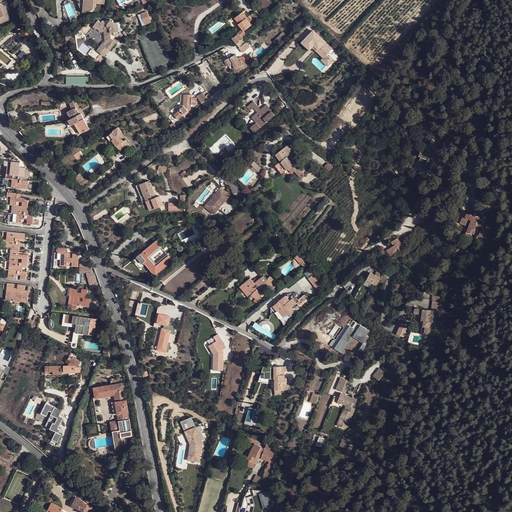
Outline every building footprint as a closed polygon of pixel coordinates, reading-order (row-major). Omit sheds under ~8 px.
[(0,0),(0,22),(11,19),(9,14),(6,15),(3,7),(6,6),(4,2),(3,2),(1,0),(0,0)] [(83,0),(79,2),(83,12),(88,10),(88,8),(94,6),(94,5),(96,6),(96,3),(104,4),(104,0),(83,0)] [(250,15),(255,22),(261,17),(256,10),(250,15)] [(243,39),(245,37),(248,35),(244,31),(252,25),(246,18),(247,17),(243,12),(235,18),(239,23),(238,24),(242,29),(238,32),(238,33),(233,38),(237,44),(241,41),(243,39)] [(104,47),(108,50),(109,49),(110,50),(111,48),(115,43),(116,42),(115,41),(116,39),(118,41),(123,35),(119,32),(119,33),(119,32),(117,25),(115,26),(114,23),(110,20),(107,24),(102,21),(101,22),(98,20),(94,25),(103,31),(104,30),(105,40),(108,43),(106,46),(104,47)] [(313,30),(301,42),(309,49),(312,47),(315,43),(319,47),(317,49),(324,56),(325,56),(326,55),(332,48),(313,30)] [(241,41),(237,44),(240,47),(239,48),(243,53),(250,47),(246,42),(244,44),(241,41)] [(319,47),(315,43),(312,47),(315,50),(315,51),(323,58),(324,56),(317,49),(319,47)] [(101,45),(97,50),(101,54),(103,55),(108,50),(104,47),(101,45)] [(88,53),(92,57),(97,60),(101,54),(97,50),(94,48),(92,50),(91,49),(88,53)] [(97,60),(92,57),(91,59),(97,64),(103,55),(101,54),(97,60)] [(236,54),(226,60),(229,66),(233,65),(237,72),(243,69),(241,65),(246,63),(245,60),(242,61),(241,60),(239,61),(238,59),(236,54)] [(333,61),(326,55),(325,56),(324,56),(323,58),(321,60),(327,66),(333,61)] [(203,93),(197,96),(203,105),(209,102),(203,93)] [(180,110),(174,115),(178,119),(184,114),(187,111),(189,112),(190,111),(190,104),(196,105),(196,99),(191,98),(191,95),(184,94),(183,105),(182,105),(180,105),(180,106),(179,107),(179,108),(179,109),(180,110)] [(255,109),(258,107),(254,101),(247,107),(250,110),(253,108),(255,109)] [(74,103),(76,107),(82,119),(84,118),(86,116),(80,105),(78,106),(76,102),(74,103)] [(267,104),(261,109),(263,112),(260,115),(257,113),(252,117),(256,122),(259,126),(255,129),(257,131),(260,128),(261,128),(267,123),(267,122),(275,115),(271,111),(272,110),(267,104)] [(68,120),(66,121),(85,120),(84,118),(82,119),(76,107),(72,109),(67,112),(69,117),(67,118),(68,120)] [(255,109),(257,113),(260,115),(263,112),(261,109),(258,107),(255,109)] [(85,120),(66,121),(65,122),(73,137),(89,129),(85,120)] [(113,131),(117,136),(119,134),(122,133),(118,127),(113,131)] [(112,140),(116,146),(119,151),(124,147),(121,143),(124,141),(119,134),(117,136),(113,131),(107,136),(110,141),(112,140)] [(124,141),(121,143),(124,147),(125,148),(129,144),(126,139),(124,141)] [(432,152),(435,144),(431,142),(425,153),(421,151),(418,156),(422,158),(420,162),(425,165),(429,158),(432,152)] [(290,143),(276,154),(281,161),(275,166),(282,174),(288,169),(291,167),(294,171),(298,168),(295,163),(293,164),(290,160),(287,156),(295,150),(290,143)] [(194,156),(190,161),(194,164),(198,159),(194,156)] [(432,159),(429,158),(425,165),(423,169),(428,171),(433,160),(432,159)] [(188,159),(178,165),(183,172),(193,166),(188,159)] [(263,169),(254,161),(251,164),(260,172),(263,169)] [(329,163),(323,168),(328,173),(333,167),(329,163)] [(8,166),(7,178),(12,179),(13,179),(13,175),(18,176),(18,179),(24,180),(24,176),(23,176),(23,172),(14,171),(14,169),(14,166),(8,166)] [(89,176),(83,181),(86,184),(92,179),(89,176)] [(13,179),(12,179),(11,187),(16,188),(19,188),(28,189),(28,185),(29,186),(29,183),(30,181),(24,180),(18,179),(13,179)] [(149,180),(135,185),(140,199),(144,198),(143,196),(149,194),(150,199),(155,197),(149,180)] [(231,195),(220,188),(204,207),(215,214),(231,195)] [(12,196),(11,205),(15,205),(17,205),(17,202),(22,202),(22,206),(27,206),(28,206),(28,202),(29,198),(20,197),(18,197),(12,196)] [(15,205),(15,213),(31,215),(32,213),(32,211),(28,211),(26,211),(27,206),(22,206),(17,205),(15,205)] [(15,213),(12,213),(11,222),(21,223),(22,219),(24,219),(27,219),(27,223),(32,224),(32,220),(33,220),(33,219),(34,217),(34,215),(31,215),(15,213)] [(468,227),(475,230),(480,232),(478,236),(477,235),(475,240),(482,243),(484,239),(486,240),(490,228),(486,227),(485,229),(482,227),(485,221),(465,213),(460,223),(468,227)] [(195,226),(198,235),(203,233),(199,224),(195,226)] [(25,238),(25,234),(8,231),(7,240),(24,242),(25,238)] [(390,248),(394,254),(398,251),(397,249),(400,247),(403,245),(398,237),(391,242),(393,246),(390,248)] [(221,255),(223,258),(224,259),(232,252),(231,251),(236,248),(229,239),(216,249),(221,255)] [(24,242),(7,240),(6,248),(12,249),(18,249),(18,245),(20,245),(24,246),(24,244),(24,242)] [(144,262),(155,275),(173,260),(169,256),(156,266),(148,256),(161,246),(156,241),(136,257),(142,263),(144,262)] [(162,247),(161,246),(148,256),(156,266),(169,256),(167,254),(156,263),(151,256),(162,247)] [(63,247),(58,247),(58,253),(61,253),(61,265),(67,266),(67,265),(69,265),(69,262),(72,262),(72,266),(78,266),(78,254),(67,253),(68,247),(63,247)] [(12,249),(11,261),(18,262),(18,258),(22,259),(22,262),(28,263),(28,259),(29,255),(19,254),(17,254),(18,249),(12,249)] [(219,256),(221,255),(216,249),(210,255),(214,260),(219,256)] [(295,257),(301,264),(304,262),(298,254),(295,257)] [(146,269),(142,263),(136,257),(134,258),(144,270),(146,269)] [(11,261),(10,269),(21,271),(21,267),(23,267),(27,267),(27,265),(28,263),(22,262),(18,262),(11,261)] [(152,277),(155,275),(144,262),(142,263),(146,269),(152,277)] [(80,263),(79,272),(92,273),(92,267),(90,267),(90,264),(80,263)] [(10,269),(9,278),(15,278),(15,275),(17,275),(20,275),(20,279),(26,280),(26,275),(27,271),(23,271),(22,271),(21,271),(10,269)] [(307,279),(319,292),(326,285),(314,273),(307,279)] [(379,277),(375,275),(370,273),(366,280),(375,285),(379,277)] [(266,282),(273,287),(277,282),(270,276),(267,279),(264,275),(256,282),(256,284),(259,288),(266,282)] [(252,287),(256,284),(250,278),(240,286),(244,292),(246,290),(251,295),(250,296),(258,300),(262,294),(261,293),(259,291),(257,289),(255,291),(252,287)] [(25,289),(25,285),(20,284),(19,288),(18,288),(14,288),(15,283),(8,283),(7,292),(10,292),(12,292),(11,300),(28,302),(28,300),(28,298),(24,297),(25,293),(23,293),(24,289),(25,289)] [(70,291),(70,295),(73,296),(72,304),(77,305),(79,305),(89,307),(90,298),(86,298),(88,290),(82,289),(81,290),(81,292),(79,292),(76,292),(77,288),(71,287),(70,291)] [(55,289),(48,292),(50,295),(53,303),(60,301),(57,293),(55,289)] [(287,313),(291,317),(296,312),(294,308),(293,309),(292,307),(299,301),(294,295),(291,296),(293,298),(289,300),(285,295),(271,308),(275,313),(278,310),(283,316),(287,313)] [(430,310),(432,310),(439,311),(439,302),(438,302),(432,301),(430,310)] [(418,308),(417,314),(421,315),(421,321),(423,322),(422,326),(421,333),(430,334),(430,332),(433,332),(434,325),(435,321),(430,321),(432,310),(430,310),(418,308)] [(56,317),(52,310),(52,311),(51,311),(50,312),(49,314),(48,314),(47,315),(46,315),(45,315),(47,318),(50,322),(53,319),(56,317)] [(66,323),(68,314),(64,313),(62,326),(75,328),(72,347),(77,350),(80,333),(77,333),(78,325),(66,323)] [(169,325),(171,316),(158,313),(155,326),(161,327),(156,351),(167,353),(171,334),(174,334),(175,326),(169,325)] [(284,324),(286,322),(291,317),(287,313),(283,316),(280,320),(284,324)] [(95,329),(97,318),(68,314),(66,323),(78,325),(77,333),(80,333),(88,334),(88,335),(99,336),(100,330),(95,329)] [(400,322),(396,335),(404,337),(408,325),(400,322)] [(212,371),(223,371),(223,335),(215,335),(215,343),(212,343),(212,371)] [(78,367),(81,361),(73,357),(68,365),(63,365),(63,368),(61,368),(61,366),(45,366),(45,372),(53,372),(53,375),(61,375),(61,372),(63,371),(63,373),(76,372),(76,367),(78,367)] [(0,363),(0,369),(8,373),(10,368),(0,363)] [(281,390),(286,390),(287,385),(285,385),(285,382),(287,382),(286,378),(285,378),(285,371),(287,371),(287,367),(274,366),(274,368),(271,368),(272,366),(267,366),(264,378),(271,379),(271,375),(274,375),(274,380),(275,380),(275,390),(281,390)] [(379,368),(373,376),(379,381),(385,372),(379,368)] [(118,391),(119,394),(128,392),(127,383),(123,383),(123,377),(120,377),(113,378),(114,384),(94,387),(95,394),(118,391)] [(342,422),(340,427),(346,428),(349,422),(347,422),(351,412),(353,412),(356,406),(354,405),(356,400),(352,398),(353,396),(345,392),(350,381),(342,378),(340,384),(337,383),(335,389),(340,391),(337,398),(333,396),(330,404),(337,406),(338,402),(346,406),(345,410),(342,409),(340,414),(341,414),(339,421),(342,422)] [(128,392),(119,394),(120,401),(116,402),(117,415),(118,421),(110,422),(111,428),(112,433),(113,433),(115,451),(125,450),(123,434),(134,432),(128,392)] [(119,394),(95,397),(95,398),(115,395),(116,402),(120,401),(119,394)] [(48,417),(44,427),(55,431),(51,440),(57,442),(61,434),(57,433),(63,417),(59,416),(62,410),(45,403),(41,414),(48,417)] [(191,417),(180,421),(185,433),(189,444),(187,461),(200,462),(203,435),(202,432),(202,429),(201,426),(195,426),(191,417)] [(99,434),(97,424),(87,425),(88,436),(99,434)] [(261,458),(269,462),(274,453),(269,451),(271,447),(266,445),(264,448),(254,443),(246,458),(248,459),(256,463),(262,453),(263,453),(261,458)] [(254,468),(256,463),(248,459),(246,464),(254,468)] [(142,464),(136,460),(129,474),(135,477),(142,464)] [(253,481),(260,484),(262,478),(256,475),(253,481)] [(249,486),(258,492),(261,488),(260,487),(260,484),(253,481),(249,486)] [(71,506),(76,508),(84,511),(87,505),(79,498),(76,496),(71,506)] [(61,511),(62,509),(63,508),(52,502),(48,509),(53,511),(64,511),(63,511),(61,511)]
